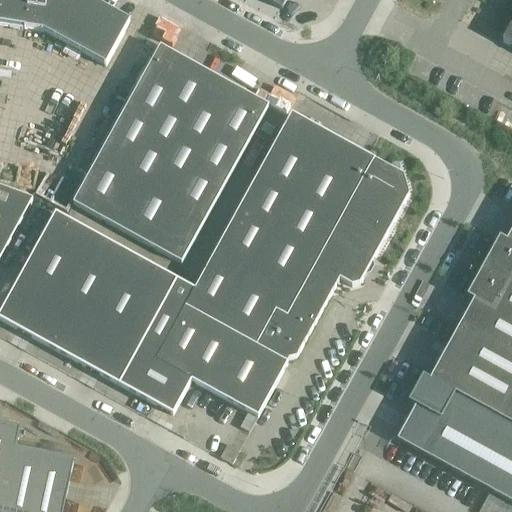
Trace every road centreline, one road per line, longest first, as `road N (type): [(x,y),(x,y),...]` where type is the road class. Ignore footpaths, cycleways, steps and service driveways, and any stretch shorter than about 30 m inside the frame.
road 1 (unclassified): [(165,464),(260,507),(301,491),(455,212),(461,182),(449,152),(326,79)]
road 2 (unclassified): [(0,373),(165,464)]
road 3 (unclassified): [(182,0),(326,79)]
road 4 (unknown): [(451,0),(429,44),(364,9)]
